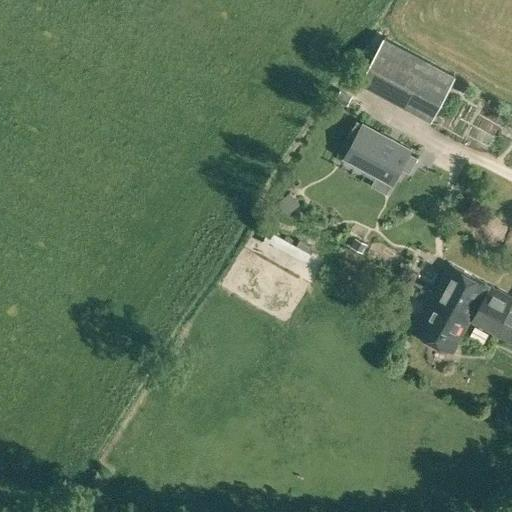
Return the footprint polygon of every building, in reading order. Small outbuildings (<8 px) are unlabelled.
[(359,82),(432,121),(457,75),(384,36),(359,82)] [(361,128),(342,162),(389,187),(397,173),(406,177),(414,162),(406,157),(407,154),(361,128)] [(278,201),(287,213),(300,203),(290,191),(278,201)] [(366,243),(355,237),(350,245),(362,251),(366,243)] [(294,252),(305,258),(312,245),(301,239),(294,252)] [(470,322),(511,344),(511,296),(450,262),(413,331),(453,352),(470,322)] [(94,478),(101,483),(105,478),(98,473),(94,478)]
